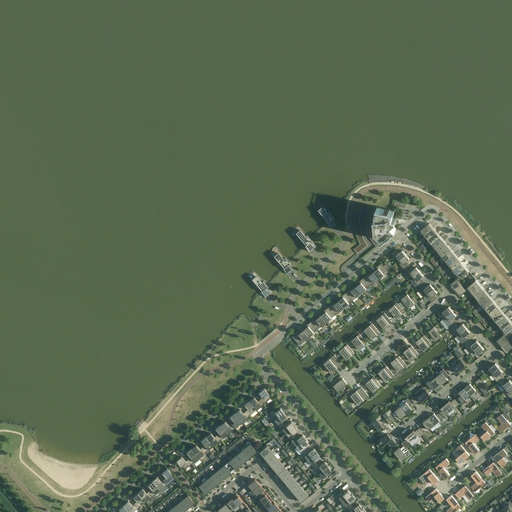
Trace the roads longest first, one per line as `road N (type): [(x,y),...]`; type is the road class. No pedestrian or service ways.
road 1 (tertiary): [(99,511),(268,370)]
road 2 (residential): [(268,370),(256,355),(400,232)]
road 3 (residential): [(511,304),(436,209),(400,232)]
road 4 (tertiary): [(350,467),(268,370)]
road 5 (residential): [(400,429),(496,349)]
road 6 (residential): [(354,371),(448,290)]
